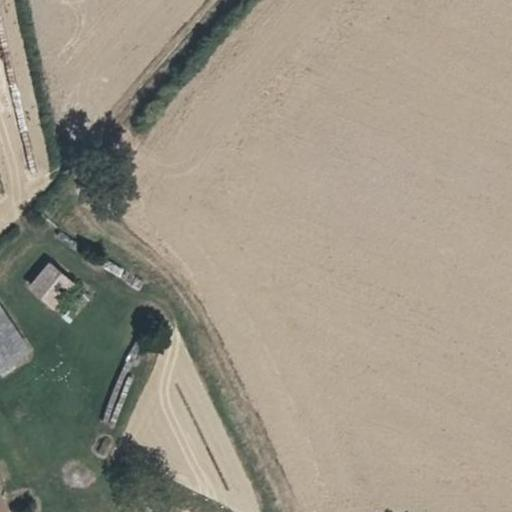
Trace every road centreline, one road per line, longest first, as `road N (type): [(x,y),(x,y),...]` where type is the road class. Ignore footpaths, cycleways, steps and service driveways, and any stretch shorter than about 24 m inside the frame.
road 1 (track): [(287,511),(180,297),(88,210),(81,184),(123,119),(235,0)]
road 2 (track): [(0,278),(81,184)]
